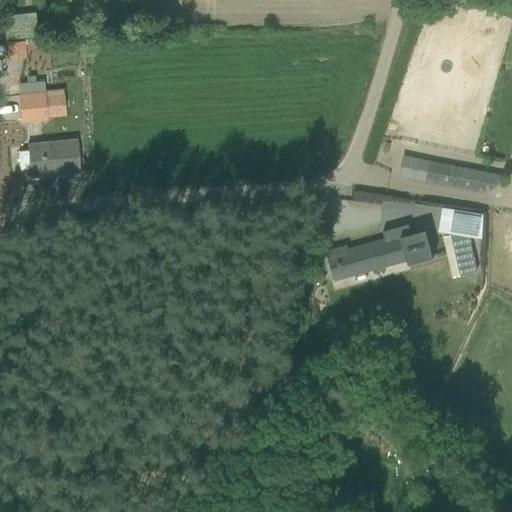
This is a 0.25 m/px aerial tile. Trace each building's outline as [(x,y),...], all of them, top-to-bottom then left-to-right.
[(21,38),(35,37),(32,15),(19,17),(21,38)] [(18,97),(20,121),(45,119),(43,95),(18,97)] [(29,178),(78,173),(75,141),(26,145),(27,151),(17,152),(19,170),(28,169),(29,178)] [(402,156),(397,175),(495,195),(500,176),(402,156)] [(453,278),(476,272),(466,231),(462,232),(463,213),(428,208),(426,229),(458,233),(442,238),(453,278)] [(333,284),(431,257),(425,237),(405,242),(400,225),(323,246),(333,284)]
